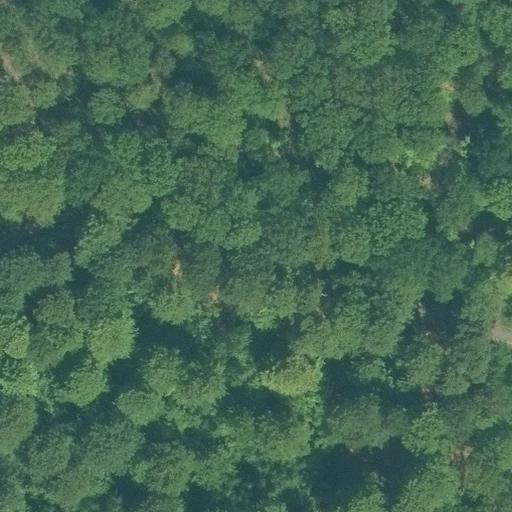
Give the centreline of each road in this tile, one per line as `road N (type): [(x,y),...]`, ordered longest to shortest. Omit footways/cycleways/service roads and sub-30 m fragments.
road 1 (unclassified): [(67,208),(511,334)]
road 2 (track): [(417,511),(511,222)]
road 3 (unclassified): [(0,81),(60,180),(67,208)]
